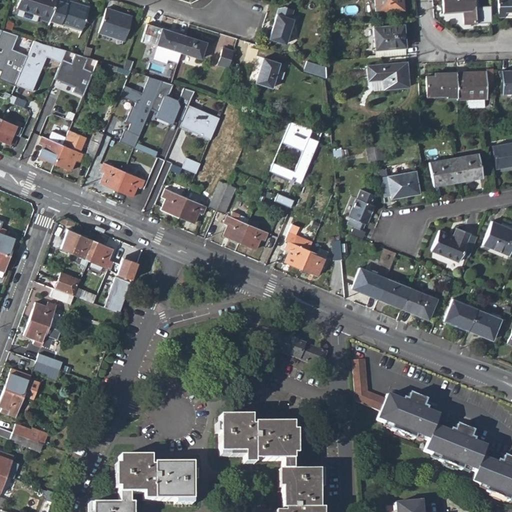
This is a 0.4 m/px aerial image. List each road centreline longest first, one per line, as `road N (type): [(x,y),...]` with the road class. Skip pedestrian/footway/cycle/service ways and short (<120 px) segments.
road 1 (residential): [(511,386),(344,317)]
road 2 (residential): [(4,327),(52,195)]
road 3 (residential): [(175,247),(52,195)]
road 4 (residential): [(117,394),(63,511)]
road 5 (residential): [(421,0),(430,32),(452,50),(511,42)]
road 6 (residential): [(511,196),(419,213),(404,235)]
